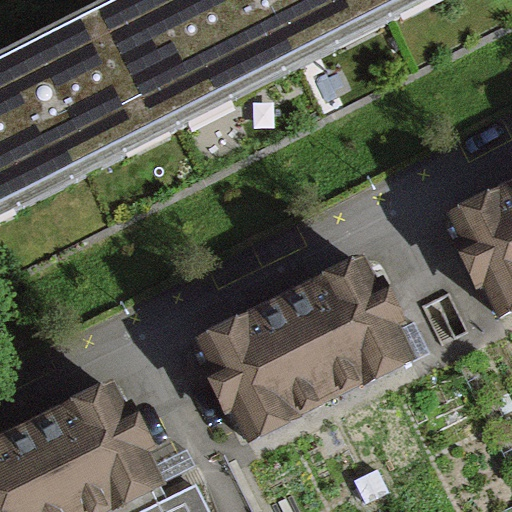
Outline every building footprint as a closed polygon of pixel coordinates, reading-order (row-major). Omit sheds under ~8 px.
[(0,204),(410,0),(96,0),(0,48),(0,204)] [(493,284),(507,313),(511,310),(511,195),(461,220),(476,252),(471,254),(487,287),(493,284)] [(240,407),(254,436),(422,355),(405,320),(411,316),(395,283),(389,286),(378,262),(208,344),(224,375),(218,378),(234,410),(240,407)] [(0,511),(117,511),(174,484),(157,449),(164,446),(148,412),(142,415),(130,391),(0,454),(0,511)] [(145,511),(208,511),(197,487),(145,511)]
